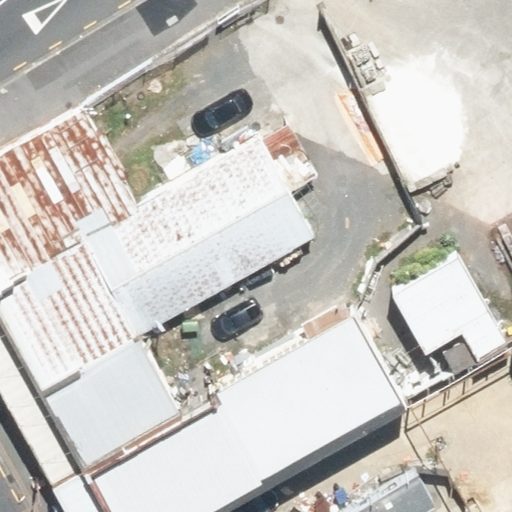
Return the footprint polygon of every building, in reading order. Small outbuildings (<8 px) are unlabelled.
[(90,96),(0,143),(0,297),(42,375),(143,322),(315,230),(260,127),(141,190),(90,96)] [(511,328),(464,248),(399,286),(451,372),(511,335),(511,328)] [(188,405),(86,459),(114,511),(201,511),(405,404),(357,315),(188,405)] [(143,322),(42,375),(86,459),(188,405),(143,322)] [(364,511),(345,475),(276,511),(364,511)]
